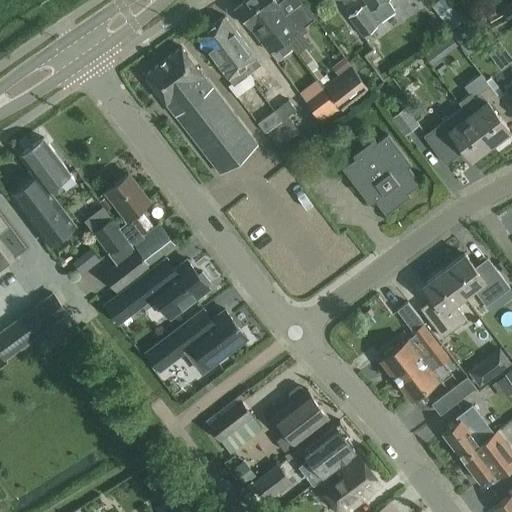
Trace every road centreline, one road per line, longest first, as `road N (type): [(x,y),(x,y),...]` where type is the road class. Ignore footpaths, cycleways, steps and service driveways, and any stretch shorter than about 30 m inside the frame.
road 1 (residential): [(295,332),(77,51)]
road 2 (residential): [(449,511),(295,332)]
road 3 (residential): [(295,332),(475,201)]
